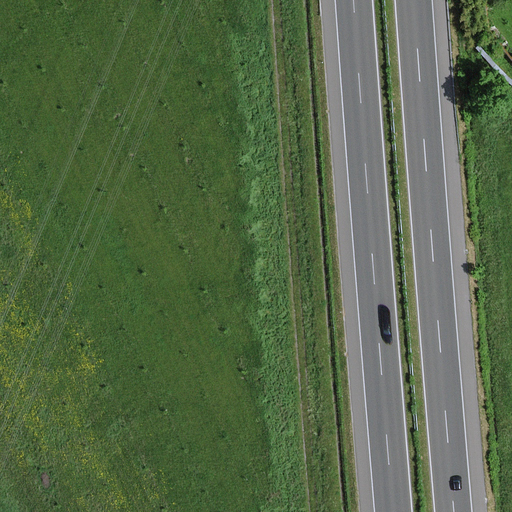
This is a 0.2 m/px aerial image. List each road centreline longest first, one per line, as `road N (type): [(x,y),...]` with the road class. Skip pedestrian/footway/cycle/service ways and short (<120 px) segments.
road 1 (motorway): [(455,511),(414,0)]
road 2 (motorway): [(354,0),(393,511)]
